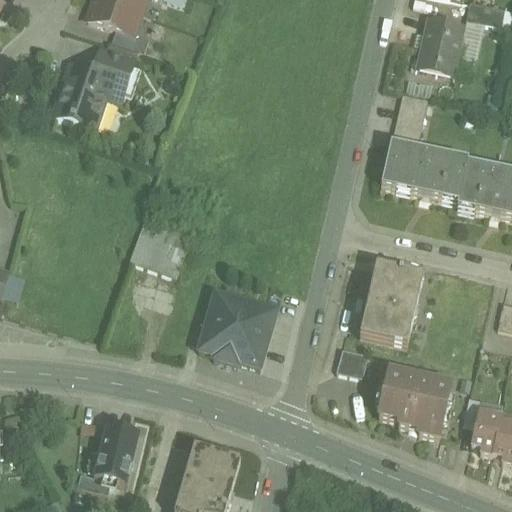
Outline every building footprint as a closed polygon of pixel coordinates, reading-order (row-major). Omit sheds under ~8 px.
[(97,0),(96,5),(140,20),(146,0),(97,0)] [(140,20),(96,5),(88,28),(116,38),(132,43),(140,20)] [(505,17),(469,10),(466,27),(502,34),(505,17)] [(465,34),(426,25),(420,55),(422,56),(418,69),(415,69),(413,77),(454,86),(465,34)] [(132,43),(116,38),(112,50),(133,57),(137,45),(132,43)] [(149,46),(138,42),(137,45),(133,57),(138,59),(144,61),(149,46)] [(112,50),(108,49),(106,54),(137,65),(138,59),(133,57),(112,50)] [(93,81),(71,73),(66,90),(62,91),(58,103),(60,107),(54,124),(74,131),(76,135),(90,139),(94,137),(105,105),(121,110),(135,70),(101,59),(93,81)] [(428,106),(402,100),(392,147),(417,152),(428,106)] [(468,168),(391,151),(381,194),(458,211),(467,171),(468,168)] [(511,181),(467,171),(458,211),(457,216),(511,227),(511,181)] [(192,242),(145,225),(140,240),(187,257),(192,242)] [(187,257),(140,240),(129,268),(176,285),(187,257)] [(423,283),(376,273),(360,343),(407,354),(423,283)] [(0,275),(0,304),(1,305),(9,278),(0,275)] [(244,373),(261,378),(279,317),(215,299),(197,360),(212,364),(211,367),(243,376),(244,373)] [(511,311),(503,310),(498,336),(511,338),(511,311)] [(343,355),(336,378),(363,384),(368,361),(343,355)] [(451,395),(389,380),(378,425),(399,430),(398,434),(419,439),(418,443),(439,447),(451,395)] [(481,407),(469,404),(463,434),(475,436),(479,419),(481,407)] [(502,424),(479,419),(475,436),(471,454),(481,456),(480,461),(493,463),(501,428),(501,429),(502,424)] [(511,430),(501,429),(501,428),(493,463),(503,466),(502,470),(511,472),(511,430)] [(145,446),(111,438),(99,493),(133,500),(145,446)] [(226,511),(240,468),(195,455),(178,511),(226,511)]
